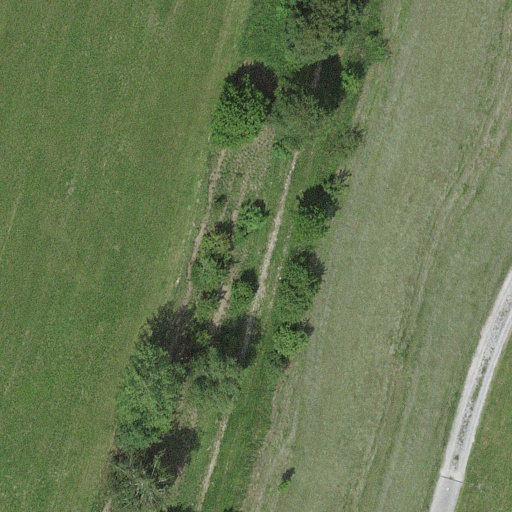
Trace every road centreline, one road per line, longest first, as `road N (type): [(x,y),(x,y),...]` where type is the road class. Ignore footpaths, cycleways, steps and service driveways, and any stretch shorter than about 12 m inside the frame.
road 1 (track): [(336,0),(172,511)]
road 2 (track): [(444,511),(452,471),(511,327)]
